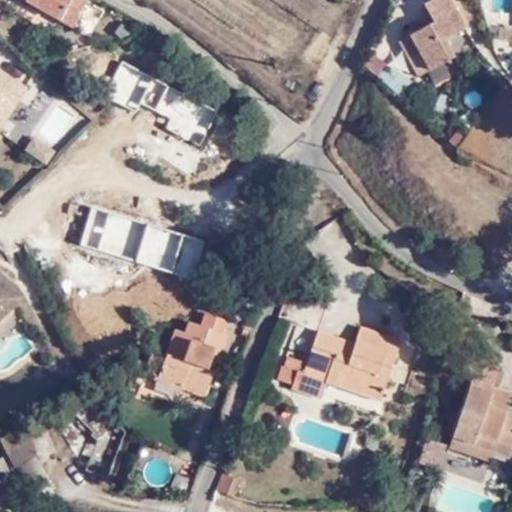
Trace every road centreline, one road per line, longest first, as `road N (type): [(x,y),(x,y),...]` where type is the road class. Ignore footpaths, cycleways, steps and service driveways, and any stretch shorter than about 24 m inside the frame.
road 1 (unknown): [(306,145),(204,200),(156,185),(96,184),(0,226)]
road 2 (residential): [(306,145),(391,251),(511,305)]
road 3 (residential): [(86,0),(306,145)]
road 4 (unclassified): [(306,145),(375,0)]
